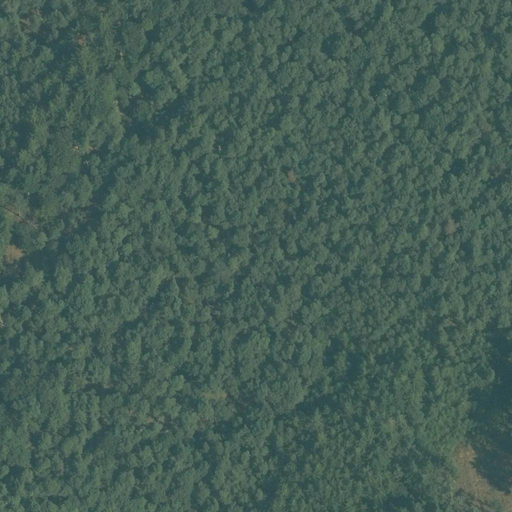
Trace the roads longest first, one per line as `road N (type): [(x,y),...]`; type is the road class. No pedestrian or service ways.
road 1 (track): [(231,0),(511,177)]
road 2 (track): [(130,0),(0,235)]
